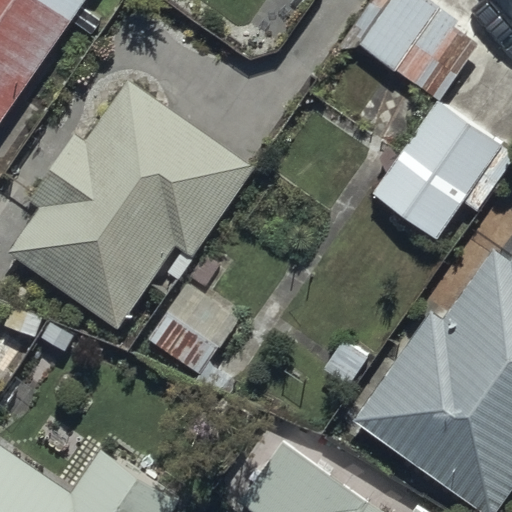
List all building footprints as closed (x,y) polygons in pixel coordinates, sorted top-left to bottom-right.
[(102,0),(0,0),(0,135),(6,139),(102,0)] [(137,93),(18,265),(126,339),(183,257),(201,269),(262,180),(245,168),(137,93)] [(511,154),(447,110),(379,207),(447,254),(511,160),(511,154)] [(511,268),(502,262),(452,334),(439,325),(362,436),(471,511),(511,511),(511,268)] [(190,294),(151,351),(205,388),(245,332),(190,294)] [(0,443),(0,511),(188,511),(114,460),(84,502),(0,443)] [(240,511),(241,511),(427,511),(418,505),(413,511),(373,511),(319,473),(284,449),(240,511)]
